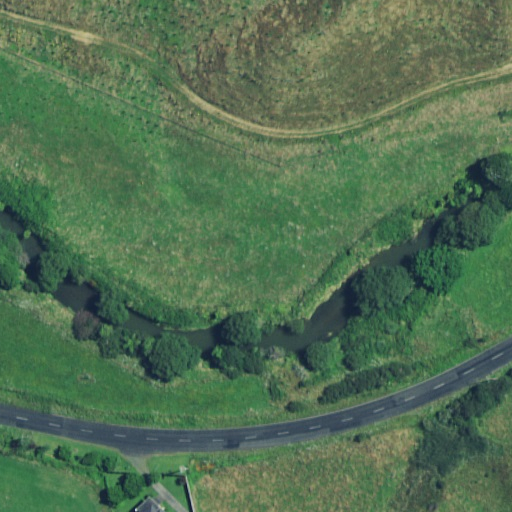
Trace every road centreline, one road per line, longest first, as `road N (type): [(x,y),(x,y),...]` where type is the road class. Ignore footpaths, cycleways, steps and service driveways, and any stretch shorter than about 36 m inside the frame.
road 1 (track): [(511,59),(326,130),(259,130),(187,93),(120,43),(0,13)]
road 2 (tertiary): [(0,408),(188,431),(317,422),(445,379),(511,345)]
